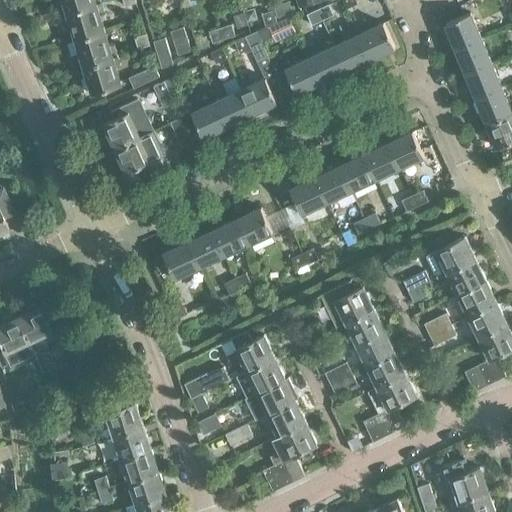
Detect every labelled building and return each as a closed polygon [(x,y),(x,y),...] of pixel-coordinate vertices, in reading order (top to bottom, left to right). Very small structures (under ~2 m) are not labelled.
[(63,0),(67,9),(97,0),(63,0)] [(100,0),(97,0),(67,9),(75,36),(105,27),(100,11),(104,10),(100,0)] [(284,0),(273,4),(278,18),(293,13),(288,0),(284,0)] [(317,8),(323,19),(334,14),(328,3),(317,8)] [(323,19),(317,8),(306,14),(312,25),(323,19)] [(262,13),(265,24),(277,21),(273,9),(262,13)] [(233,14),(237,28),(248,24),(244,11),(233,14)] [(456,47),(481,36),(471,11),(446,21),(456,47)] [(220,25),(224,36),(235,33),(232,21),(220,25)] [(359,33),(370,57),(395,46),(383,21),(359,33)] [(224,36),(220,25),(209,28),(213,40),(224,36)] [(105,27),(75,36),(84,63),(117,53),(114,42),(110,43),(105,27)] [(150,43),(147,33),(134,37),(137,47),(150,43)] [(370,57),(359,33),(335,44),(346,69),(370,57)] [(246,36),(235,41),(240,53),(244,51),(245,53),(252,50),(246,36)] [(467,72),(492,61),(481,36),(456,47),(467,72)] [(155,41),(163,66),(174,62),(166,37),(155,41)] [(175,42),(179,54),(192,49),(188,38),(175,42)] [(311,55),(322,80),(346,69),(335,44),(311,55)] [(227,57),(222,46),(211,51),(216,63),(227,57)] [(117,53),(84,63),(92,91),(122,82),(117,65),(121,64),(117,53)] [(322,80),(311,55),(286,67),(298,91),(322,80)] [(492,61),(467,72),(477,96),(502,86),(492,61)] [(134,87),(160,75),(156,65),(129,77),(134,87)] [(174,75),(155,85),(160,95),(179,86),(174,75)] [(242,88),(254,112),(278,101),(266,76),(242,88)] [(487,121),(511,110),(502,86),(477,96),(487,121)] [(218,99),(229,124),(254,112),(242,88),(218,99)] [(115,146),(140,135),(153,129),(138,97),(112,109),(115,117),(104,121),(115,146)] [(229,124),(218,99),(193,111),(204,135),(229,124)] [(511,110),(487,121),(497,146),(511,141),(511,142),(511,110)] [(182,146),(193,141),(182,116),(171,121),(182,146)] [(153,129),(140,135),(115,146),(127,171),(138,166),(142,176),(169,164),(153,129)] [(388,141),(400,166),(424,154),(413,130),(388,141)] [(364,152),(376,177),(400,166),(388,141),(364,152)] [(340,164),(351,189),(376,177),(364,152),(340,164)] [(316,175),(327,200),(351,189),(340,164),(316,175)] [(327,200),(316,175),(291,187),(302,211),(327,200)] [(3,217),(14,212),(3,188),(0,189),(0,230),(8,227),(3,217)] [(413,193),(418,204),(429,199),(424,188),(413,193)] [(418,204),(413,193),(402,199),(407,209),(418,204)] [(237,217),(249,242),(273,230),(262,206),(237,217)] [(364,216),(369,227),(380,222),(375,211),(364,216)] [(369,227),(364,216),(354,221),(359,232),(369,227)] [(213,229),(225,253),(249,242),(237,217),(213,229)] [(189,240),(200,265),(225,253),(213,229),(189,240)] [(448,270),(476,256),(465,235),(438,248),(448,270)] [(200,265),(189,240),(164,252),(176,276),(200,265)] [(303,252),(308,262),(319,257),(314,246),(303,252)] [(308,262),(303,252),(292,257),(297,268),(308,262)] [(476,256),(448,270),(459,292),(486,278),(476,256)] [(409,290),(430,279),(425,268),(404,279),(409,290)] [(236,276),(241,287),(252,282),(246,271),(236,276)] [(336,325),(347,320),(374,307),(359,274),(321,293),(336,325)] [(241,287),(236,276),(225,282),(230,292),(241,287)] [(486,278),(459,292),(469,313),(497,300),(486,278)] [(430,279),(409,290),(414,300),(436,290),(430,279)] [(497,300),(469,313),(480,335),(507,321),(497,300)] [(172,306),(177,317),(188,312),(183,301),(172,306)] [(17,315),(32,347),(63,332),(56,318),(49,321),(41,304),(17,315)] [(374,307),(347,320),(357,342),(385,328),(374,307)] [(430,333),(451,322),(446,312),(425,322),(430,333)] [(32,347),(17,315),(0,322),(0,345),(7,360),(32,349),(31,347),(32,347)] [(310,338),(331,328),(326,318),(305,328),(310,338)] [(511,330),(507,321),(480,335),(491,357),(488,359),(497,379),(507,374),(497,354),(511,346),(511,330)] [(451,322),(430,333),(435,343),(457,333),(451,322)] [(331,328),(310,338),(315,349),(337,339),(331,328)] [(385,328),(357,342),(368,363),(395,350),(385,328)] [(238,349),(247,368),(275,355),(264,333),(252,339),(248,329),(220,342),(226,355),(238,349)] [(395,350),(368,363),(378,385),(406,371),(395,350)] [(247,395),(258,390),(286,377),(275,355),(247,368),(237,374),(247,395)] [(476,364),(486,384),(497,379),(488,359),(476,364)] [(331,382),(352,371),(347,361),(326,371),(331,382)] [(486,384),(476,364),(465,369),(475,390),(486,384)] [(230,378),(224,365),(208,373),(207,371),(185,382),(192,396),(203,391),(230,378)] [(352,371),(331,382),(336,393),(358,382),(352,371)] [(368,390),(379,412),(385,409),(395,430),(406,424),(396,404),(417,393),(406,371),(378,385),(368,390)] [(286,377),(258,390),(269,412),(296,399),(286,377)] [(114,433),(144,424),(136,400),(125,404),(120,391),(103,399),(114,433)] [(203,391),(192,396),(199,411),(210,406),(203,391)] [(296,399),(269,412),(279,433),(307,420),(296,399)] [(375,414),(385,435),(395,430),(385,409),(379,412),(375,414)] [(385,435),(375,414),(364,419),(374,440),(385,435)] [(213,428),(207,416),(197,421),(203,433),(213,428)] [(274,436),(285,458),(295,479),(306,474),(295,453),(318,442),(307,420),(279,433),(274,436)] [(248,423),(226,433),(231,444),(253,433),(248,423)] [(144,424),(114,433),(106,436),(114,459),(122,456),(151,447),(144,424)] [(76,433),(80,445),(94,440),(90,429),(76,433)] [(0,458),(10,456),(7,444),(0,445),(0,458)] [(151,447),(122,456),(130,479),(159,469),(151,447)] [(459,498),(488,488),(480,465),(469,469),(465,457),(442,465),(453,501),(459,499),(459,498)] [(274,463),(284,484),(295,479),(285,458),(274,463)] [(54,460),(55,474),(70,473),(69,459),(54,460)] [(284,484),(274,463),(264,468),(274,490),(284,484)] [(159,469),(130,479),(137,502),(166,492),(159,469)] [(99,490),(110,486),(106,474),(95,478),(99,490)] [(418,486),(425,509),(437,505),(429,482),(418,486)] [(110,486),(99,490),(102,501),(114,497),(110,486)] [(459,498),(459,499),(463,511),(493,511),(496,511),(488,488),(459,498)] [(173,511),(166,492),(137,502),(127,505),(128,509),(126,510),(126,511),(125,511),(173,511)] [(376,508),(377,511),(405,511),(398,497),(376,508)]
